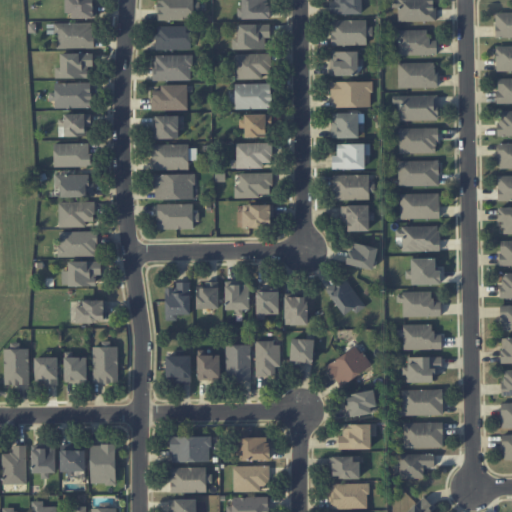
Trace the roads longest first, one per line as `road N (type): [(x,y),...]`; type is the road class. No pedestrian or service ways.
road 1 (residential): [(511,487),(473,488),(468,0)]
road 2 (residential): [(129,0),(122,125),(144,338),(141,511)]
road 3 (residential): [(300,0),(303,250),(132,255)]
road 4 (residential): [(301,413),(0,416)]
